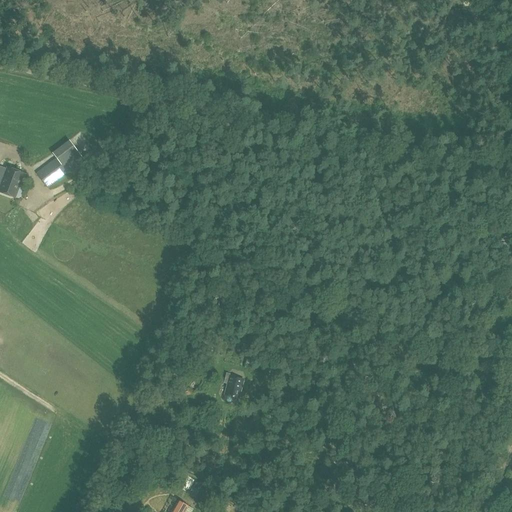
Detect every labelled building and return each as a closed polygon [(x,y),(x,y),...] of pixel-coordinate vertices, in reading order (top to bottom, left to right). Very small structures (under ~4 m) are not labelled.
[(36,173),(48,188),(84,160),(69,140),(52,153),(56,158),(36,173)] [(15,197),(18,198),(20,196),(22,192),(21,190),(18,189),(24,173),(7,167),(7,169),(0,166),(0,183),(1,184),(0,186),(0,191),(15,197)] [(485,332),(491,335),(500,320),(493,315),(488,323),(489,324),(485,332)] [(224,395),(240,399),(245,379),(229,375),(224,395)] [(189,494),(196,498),(199,491),(193,487),(189,494)] [(185,511),(189,506),(178,500),(170,511),(185,511)]
